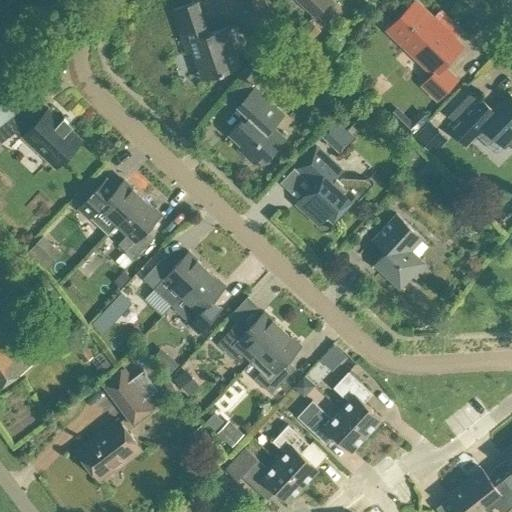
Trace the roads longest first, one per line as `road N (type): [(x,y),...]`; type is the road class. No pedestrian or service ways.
road 1 (residential): [(511,361),(413,365),(367,350),(83,77),(88,27),(114,0)]
road 2 (residential): [(375,490),(449,452),(511,405)]
